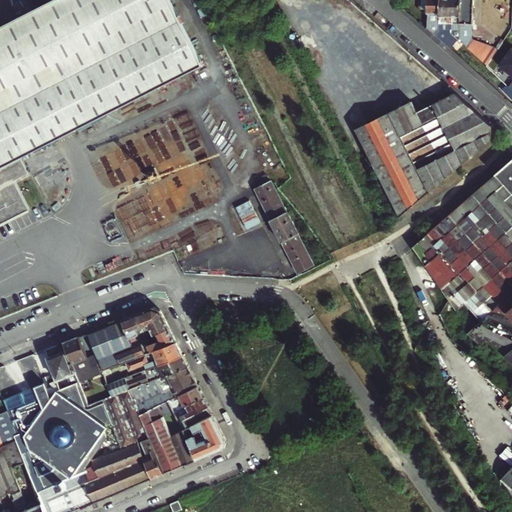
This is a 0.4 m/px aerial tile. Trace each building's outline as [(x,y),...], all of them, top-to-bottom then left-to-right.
[(23,155),(203,60),(170,0),(46,0),(0,24),(0,223),(31,208),(16,179),(31,171),(23,155)] [(429,0),(429,13),(429,18),(426,27),(432,33),(439,23),(441,20),(441,0),(429,0)] [(439,23),(451,34),(451,23),(448,23),(450,0),(441,0),(441,20),(439,23)] [(473,0),(450,0),(448,23),(451,23),(451,34),(458,41),(466,48),(474,40),(472,39),(473,0)] [(439,23),(432,33),(445,44),(451,37),(451,34),(439,23)] [(458,41),(451,34),(451,37),(445,44),(451,49),(458,41)] [(474,40),(466,48),(486,66),(497,49),(474,40)] [(511,50),(501,67),(511,74),(511,50)] [(492,139),(493,138),(492,125),(456,93),(418,113),(413,101),(396,110),(394,106),(389,109),(391,112),(358,129),(402,217),(492,139)] [(170,201),(175,213),(194,204),(204,206),(214,201),(211,195),(216,192),(219,180),(204,148),(202,157),(204,157),(201,170),(197,170),(185,175),(198,177),(185,183),(173,181),(168,183),(171,191),(170,201)] [(511,160),(496,174),(511,191),(511,160)] [(511,191),(496,174),(412,247),(457,309),(461,306),(470,316),(475,312),(483,322),(497,312),(509,312),(511,309),(511,191)] [(315,268),(272,182),(256,190),(300,276),(315,268)] [(250,201),(237,208),(248,230),(261,223),(250,201)] [(154,308),(123,320),(134,347),(138,357),(152,351),(149,346),(147,342),(150,340),(149,337),(154,335),(171,328),(162,311),(154,308)] [(497,312),(483,322),(468,333),(483,342),(490,336),(511,362),(511,361),(511,314),(509,312),(497,312)] [(97,355),(103,370),(111,367),(121,363),(117,353),(134,347),(123,320),(89,333),(97,355)] [(171,328),(154,335),(158,343),(149,346),(152,351),(177,341),(171,328)] [(67,351),(79,382),(104,373),(103,370),(97,355),(88,358),(80,337),(64,343),(67,351)] [(184,355),(177,341),(152,351),(138,357),(127,361),(131,370),(146,364),(148,369),(184,355)] [(121,363),(127,361),(138,357),(134,347),(117,353),(121,363)] [(79,382),(67,351),(49,358),(58,381),(70,376),(73,381),(72,381),(74,387),(75,387),(84,407),(89,405),(79,382)] [(131,389),(144,384),(190,366),(184,355),(148,369),(142,371),(143,375),(128,381),(131,389)] [(160,388),(162,394),(195,378),(190,366),(144,384),(149,393),(160,388)] [(195,378),(162,394),(166,402),(199,386),(195,378)] [(135,399),(149,393),(144,384),(131,389),(135,399)] [(205,397),(199,386),(166,402),(151,410),(156,421),(162,418),(160,415),(176,407),(178,410),(205,397)] [(94,503),(154,478),(139,442),(151,438),(141,415),(137,405),(135,399),(131,389),(89,405),(84,407),(79,409),(99,458),(79,466),(94,503)] [(162,394),(152,398),(137,405),(141,415),(151,410),(166,402),(162,394)] [(185,429),(214,415),(205,397),(178,410),(163,418),(166,424),(176,418),(179,423),(180,422),(184,429),(185,429)] [(58,418),(65,415),(59,402),(53,404),(58,418)] [(65,415),(58,418),(17,435),(14,436),(16,441),(25,462),(31,477),(42,503),(45,511),(73,511),(74,511),(67,494),(54,499),(45,475),(77,462),(79,466),(99,458),(79,409),(65,415)] [(184,466),(171,436),(166,424),(163,418),(162,418),(156,421),(151,410),(141,415),(151,438),(166,473),(184,466)] [(227,441),(214,415),(185,429),(198,460),(225,449),(227,441)] [(184,429),(171,436),(184,466),(198,460),(185,429),(184,429)] [(166,473),(151,438),(139,442),(154,478),(166,473)] [(14,467),(25,462),(16,441),(5,446),(0,447),(0,499),(12,494),(20,490),(17,483),(12,472),(15,470),(14,467)] [(511,494),(511,469),(503,480),(511,494)] [(29,511),(28,509),(20,490),(12,494),(14,499),(13,499),(18,511),(29,511)] [(178,500),(170,504),(173,511),(176,511),(182,510),(178,500)] [(29,511),(45,511),(42,503),(28,509),(29,511)]
